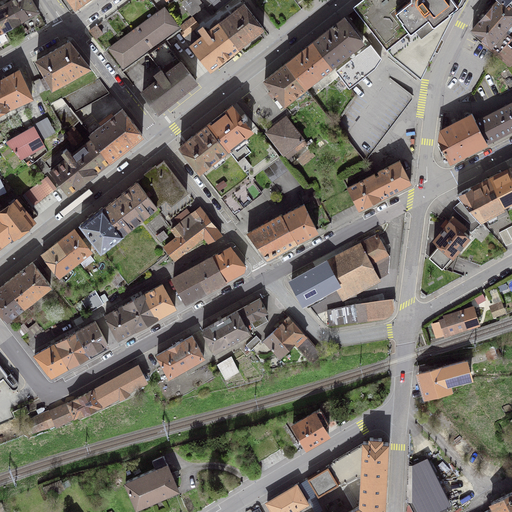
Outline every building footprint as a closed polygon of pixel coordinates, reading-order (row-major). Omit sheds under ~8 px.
[(38,12),(31,0),(12,0),(9,2),(20,22),(38,12)] [(68,0),(75,8),(86,0),(68,0)] [(199,0),(184,0),(181,2),(191,15),(203,5),(199,0)] [(209,0),(217,10),(230,0),(229,0),(209,0)] [(441,39),(460,0),(388,0),(377,8),(372,1),(358,12),(392,56),(421,78),(435,51),(432,45),(436,42),(439,39),(441,39)] [(500,0),(497,0),(472,29),(485,41),(491,45),(511,21),(511,7),(506,2),(505,3),(500,0)] [(9,2),(0,6),(0,22),(5,30),(20,22),(9,2)] [(239,47),(263,28),(244,3),(220,22),(239,47)] [(177,26),(165,8),(110,48),(123,66),(177,26)] [(366,38),(347,15),(313,42),(331,66),(334,70),(350,57),(352,59),(355,56),(354,54),(361,49),(358,45),(366,38)] [(190,45),(199,39),(192,30),(199,24),(192,17),(180,26),(187,34),(183,36),(190,45)] [(511,21),(491,45),(485,41),(483,43),(509,66),(511,64),(511,49),(505,44),(511,37),(510,35),(511,33),(511,21)] [(199,29),(204,35),(199,39),(190,45),(190,46),(209,70),(239,47),(220,22),(207,32),(203,26),(199,29)] [(96,38),(102,33),(96,25),(90,30),(96,38)] [(69,41),(36,60),(46,77),(42,79),(47,89),(52,86),(52,87),(89,67),(69,41)] [(148,54),(158,66),(152,71),(158,79),(142,92),(157,110),(196,80),(165,41),(148,54)] [(331,66),(313,42),(286,62),(306,86),(331,66)] [(349,88),(375,68),(381,58),(370,44),(355,56),(352,59),(336,71),(349,88)] [(307,87),(306,86),(286,62),(264,80),(272,90),(268,93),(272,98),(276,95),(284,105),(307,87)] [(32,98),(19,70),(0,80),(0,93),(7,109),(32,98)] [(38,94),(46,90),(40,79),(32,82),(38,94)] [(108,91),(99,79),(63,98),(74,112),(108,91)] [(365,161),(412,97),(390,79),(345,137),(365,161)] [(227,149),(252,130),(232,105),(207,124),(227,149)] [(486,142),(511,129),(511,117),(506,106),(475,121),(486,142)] [(92,138),(109,159),(142,134),(122,108),(90,134),(92,138)] [(486,142),(475,121),(471,114),(441,130),(439,140),(450,161),(486,142)] [(284,153),(303,138),(286,117),(267,132),(284,153)] [(47,119),(34,126),(41,139),(55,132),(47,119)] [(207,124),(180,146),(200,171),(227,149),(207,124)] [(41,139),(34,126),(7,141),(21,158),(44,145),(41,139)] [(58,135),(62,140),(67,136),(64,131),(58,135)] [(74,131),(67,136),(74,144),(81,139),(74,131)] [(67,157),(50,171),(67,192),(109,159),(92,138),(71,154),(66,148),(62,151),(67,157)] [(245,171),(251,166),(244,157),(238,162),(245,171)] [(271,182),(289,169),(280,158),(263,170),(271,182)] [(375,176),(384,195),(410,182),(399,160),(378,171),(380,174),(375,176)] [(145,175),(138,181),(156,206),(167,197),(171,203),(187,191),(163,161),(156,167),(155,165),(144,174),(145,175)] [(489,178),(503,204),(511,199),(511,174),(509,168),(501,171),(489,178)] [(348,187),(349,189),(355,202),(358,208),(384,195),(375,176),(374,173),(348,187)] [(47,177),(23,195),(32,206),(56,188),(47,177)] [(504,206),(503,204),(489,178),(457,194),(466,204),(457,211),(470,222),(478,218),(479,219),(504,206)] [(252,179),(223,202),(232,213),(261,191),(252,179)] [(146,214),(156,206),(138,181),(103,208),(122,233),(146,214)] [(329,215),(355,202),(349,189),(323,202),(329,215)] [(320,203),(315,192),(309,195),(311,200),(314,199),(317,205),(320,203)] [(0,243),(1,245),(33,219),(17,199),(2,211),(0,207),(0,243)] [(304,204),(282,215),(297,240),(317,230),(304,204)] [(122,233),(103,208),(102,207),(80,224),(89,235),(97,246),(101,250),(122,233)] [(204,236),(208,241),(221,235),(199,207),(172,229),(178,236),(165,246),(174,258),(204,236)] [(160,232),(146,214),(122,233),(101,250),(118,272),(123,278),(128,285),(166,255),(153,238),(160,232)] [(267,257),(297,240),(282,215),(282,214),(248,233),(267,257)] [(452,272),(458,257),(454,255),(469,235),(463,230),(465,226),(452,216),(447,222),(445,220),(441,225),(443,227),(434,240),(439,245),(429,257),(442,268),(452,272)] [(506,246),(511,242),(511,225),(499,232),(506,246)] [(97,246),(89,235),(82,239),(74,229),(58,241),(75,263),(91,250),(97,246)] [(370,263),(387,253),(377,235),(360,244),(370,263)] [(58,241),(42,254),(50,264),(44,268),(53,280),(75,263),(58,241)] [(326,262),(337,283),(336,284),(341,292),(375,275),(376,277),(387,270),(389,257),(387,253),(370,263),(360,244),(326,262)] [(230,246),(211,257),(224,280),(243,270),(245,265),(230,246)] [(224,280),(211,257),(192,267),(205,290),(224,280)] [(32,261),(6,282),(24,305),(50,284),(32,261)] [(314,269),(325,290),(336,284),(337,283),(326,262),(314,269)] [(186,301),(205,290),(192,267),(173,277),(186,301)] [(314,269),(291,281),(303,302),(325,290),(314,269)] [(111,278),(115,284),(123,278),(118,272),(111,278)] [(0,286),(0,310),(6,318),(24,305),(6,282),(0,286)] [(143,294),(156,318),(175,307),(162,284),(143,294)] [(87,295),(94,308),(103,303),(95,290),(87,295)] [(143,294),(124,305),(137,328),(156,318),(143,294)] [(81,300),(88,311),(94,308),(87,295),(81,300)] [(248,322),(250,320),(264,313),(267,311),(260,298),(237,310),(245,324),(248,322)] [(356,304),(327,310),(329,325),(385,317),(389,315),(392,311),(394,305),(393,299),(356,304)] [(495,315),(504,312),(500,302),(491,306),(495,315)] [(118,338),(137,328),(124,305),(105,315),(118,338)] [(444,334),(478,322),(473,308),(445,317),(445,320),(440,321),(444,334)] [(249,331),(245,324),(237,310),(202,329),(214,350),(249,331)] [(268,321),(264,313),(250,320),(254,328),(268,321)] [(294,342),(296,345),(306,336),(288,317),(264,339),(279,356),(294,342)] [(76,331),(89,355),(108,344),(95,321),(76,331)] [(70,365),(89,355),(76,331),(57,342),(70,365)] [(203,356),(192,335),(157,354),(169,375),(203,356)] [(246,345),(251,350),(261,340),(256,335),(246,345)] [(311,359),(313,361),(321,355),(319,353),(320,352),(306,336),(296,345),(310,360),(311,359)] [(70,365),(57,342),(34,354),(51,375),(70,365)] [(487,352),(490,360),(500,356),(497,348),(487,352)] [(225,378),(239,370),(232,357),(218,365),(225,378)] [(425,396),(450,389),(448,383),(469,377),(470,375),(466,362),(464,361),(419,374),(425,396)] [(128,390),(146,380),(138,365),(92,390),(50,411),(55,423),(56,425),(75,416),(99,406),(119,395),(125,395),(128,390)] [(26,405),(12,411),(15,418),(29,412),(26,405)] [(33,430),(55,423),(50,411),(29,420),(33,430)] [(293,424),(306,446),(328,433),(315,411),(293,424)] [(279,449),(271,435),(248,449),(256,463),(279,449)] [(333,461),(333,462),(307,477),(318,496),(344,481),(345,482),(355,475),(362,476),(360,505),(347,511),(332,511),(333,511),(331,511),(384,511),(388,442),(381,442),(381,438),(370,437),(369,441),(363,441),(363,443),(333,461)] [(178,489),(174,478),(176,477),(174,473),(172,474),(164,456),(152,461),(156,468),(125,481),(136,507),(178,489)] [(413,499),(408,502),(413,511),(445,511),(449,504),(426,459),(413,465),(413,499)] [(292,511),(308,502),(297,484),(266,501),(272,511),(292,511)] [(511,511),(511,491),(491,502),(493,507),(495,511),(511,511)]
